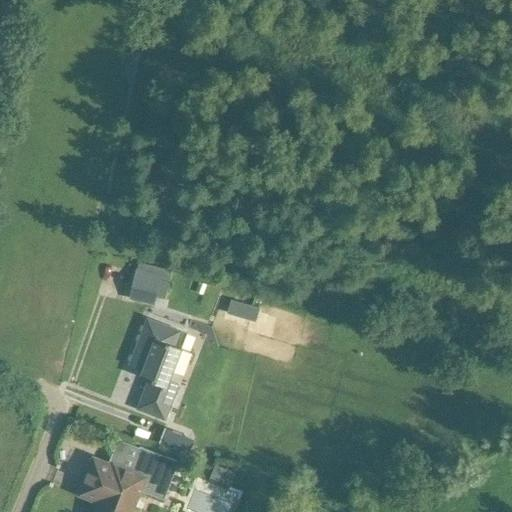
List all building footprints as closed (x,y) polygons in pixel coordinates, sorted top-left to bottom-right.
[(139,261),(130,297),(154,303),(155,299),(164,301),(173,270),(163,267),(139,261)] [(260,308),(231,300),(228,311),(257,320),(260,308)] [(181,331),(148,318),(130,365),(144,370),(141,377),(149,380),(138,408),(166,419),(177,390),(168,386),(182,347),(175,345),(181,331)] [(184,439),(163,431),(159,443),(180,451),(184,439)] [(94,457),(86,479),(80,495),(101,503),(97,511),(132,511),(141,490),(154,495),(164,499),(179,461),(140,446),(136,457),(131,470),(115,465),(94,457)] [(216,464),(209,481),(228,489),(235,472),(216,464)]
